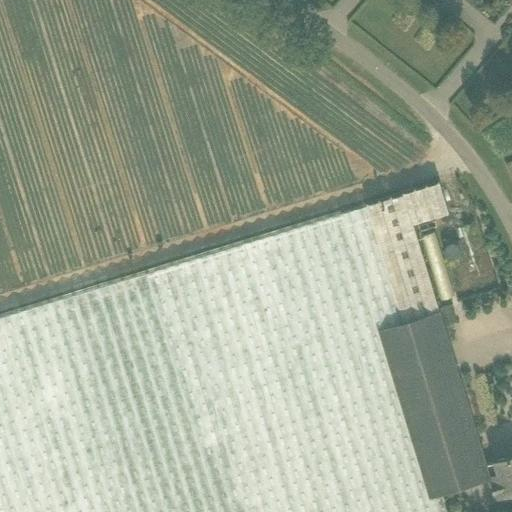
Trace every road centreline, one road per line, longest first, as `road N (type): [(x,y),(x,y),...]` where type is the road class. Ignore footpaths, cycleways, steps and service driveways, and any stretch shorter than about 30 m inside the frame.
road 1 (unknown): [(0,304),(483,163)]
road 2 (unclassified): [(511,220),(483,163),(450,128),(280,0)]
